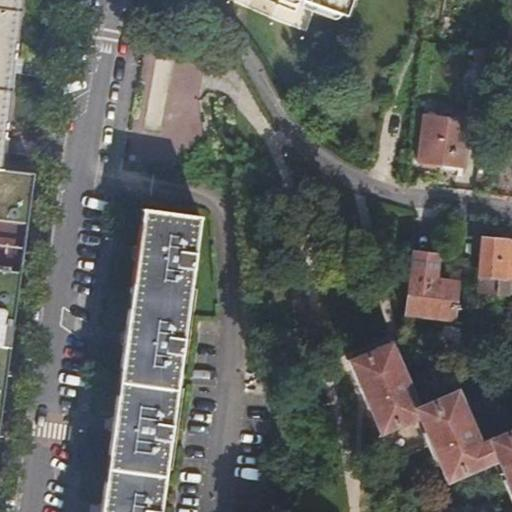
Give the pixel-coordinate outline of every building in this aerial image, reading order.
[(0,0),(0,406),(27,173),(0,170),(0,142),(17,0),(0,0)] [(339,17),(340,13),(302,0),(301,0),(301,3),(303,7),(335,19),(339,17)] [(302,0),(340,13),(347,16),(352,0),(302,0)] [(165,100),(168,59),(139,57),(134,128),(145,129),(146,115),(156,116),(157,100),(165,100)] [(424,117),(420,166),(465,170),(470,120),(424,117)] [(133,210),(94,511),(152,511),(191,218),(133,210)] [(511,241),(483,239),(478,286),(477,294),(508,297),(510,281),(511,281),(511,241)] [(409,273),(405,315),(455,320),(459,279),(437,277),(409,273)] [(463,423),(468,421),(457,392),(416,410),(388,345),(348,362),(383,442),(412,430),(416,439),(387,451),(391,460),(427,445),(433,458),(435,456),(445,480),(496,459),(511,496),(511,511),(511,429),(477,444),(472,431),(468,433),(463,423)] [(472,431),(468,421),(463,423),(468,433),(472,431)]
